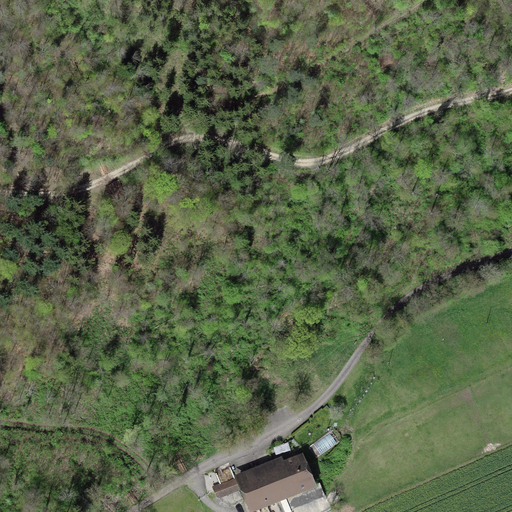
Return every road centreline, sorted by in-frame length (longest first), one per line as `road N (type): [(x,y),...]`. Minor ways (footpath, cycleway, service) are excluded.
road 1 (track): [(0,193),(48,201),(98,188),(176,142),(203,140),(302,166),(332,163),(433,111),(511,94)]
road 2 (residential): [(511,251),(407,298),(286,429),(130,511)]
